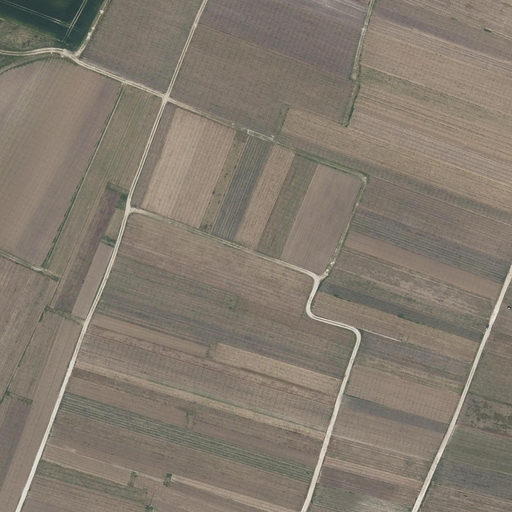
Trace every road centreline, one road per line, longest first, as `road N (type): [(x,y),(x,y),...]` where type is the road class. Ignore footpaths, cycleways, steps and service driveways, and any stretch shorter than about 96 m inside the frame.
road 1 (track): [(204,0),(17,511)]
road 2 (track): [(125,210),(138,208),(310,272),(310,314),(357,333),(303,511)]
road 3 (track): [(316,279),(330,267),(364,184),(360,174),(68,58)]
road 4 (track): [(511,265),(412,511)]
road 5 (track): [(107,0),(73,56),(0,56)]
